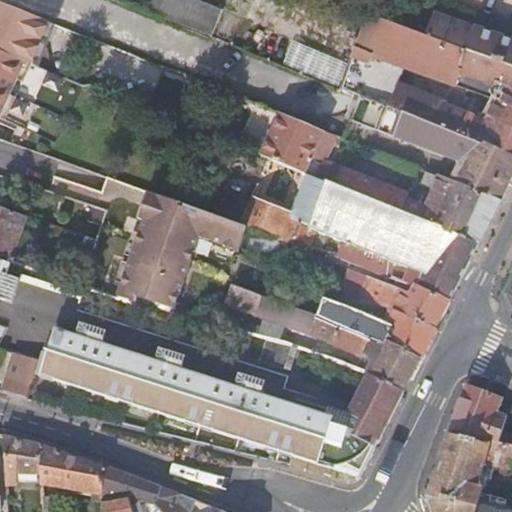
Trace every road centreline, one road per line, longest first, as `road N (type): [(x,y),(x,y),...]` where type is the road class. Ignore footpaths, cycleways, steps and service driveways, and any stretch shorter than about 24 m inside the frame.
road 1 (secondary): [(248,488),(196,479),(0,412)]
road 2 (secondary): [(369,511),(466,326)]
road 3 (secondary): [(366,511),(248,488)]
